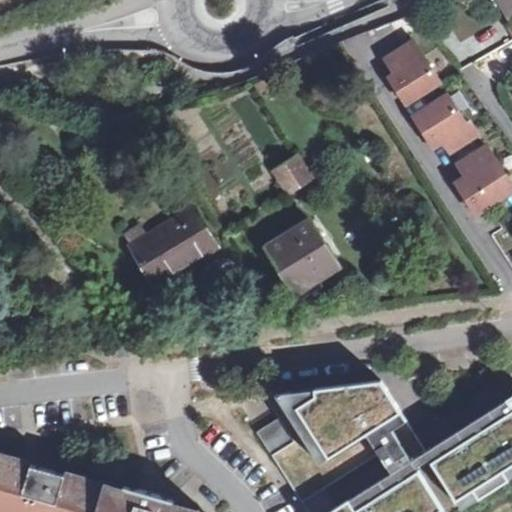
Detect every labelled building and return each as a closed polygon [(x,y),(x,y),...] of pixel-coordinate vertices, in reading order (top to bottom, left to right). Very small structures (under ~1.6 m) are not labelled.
[(511,0),(501,0),(511,18),(511,23),(510,26),(511,29),(511,0)] [(440,84),(412,41),(385,59),(394,71),(387,75),(406,104),(440,84)] [(446,94),(413,116),(434,145),(443,140),(451,152),(478,134),(469,121),(465,124),(446,94)] [(511,187),(485,145),(457,163),(465,177),(457,182),(475,211),(511,187)] [(298,157),(278,170),(290,192),(311,179),(298,157)] [(153,287),(223,248),(197,203),(146,231),(141,222),(123,233),(153,287)] [(309,220),(305,223),(314,235),(317,233),(309,220)] [(305,223),(268,246),(296,291),(338,266),(317,233),(314,235),(305,223)] [(381,379),(265,395),(279,417),(258,431),(309,511),(455,511),(511,476),(511,395),(426,450),(381,379)] [(0,490),(8,462),(0,459),(0,490)] [(0,511),(182,511),(171,509),(171,502),(155,497),(140,492),(138,499),(33,469),(31,477),(19,474),(21,466),(8,462),(0,490),(0,511)] [(27,467),(21,466),(19,474),(31,477),(33,469),(27,467)]
